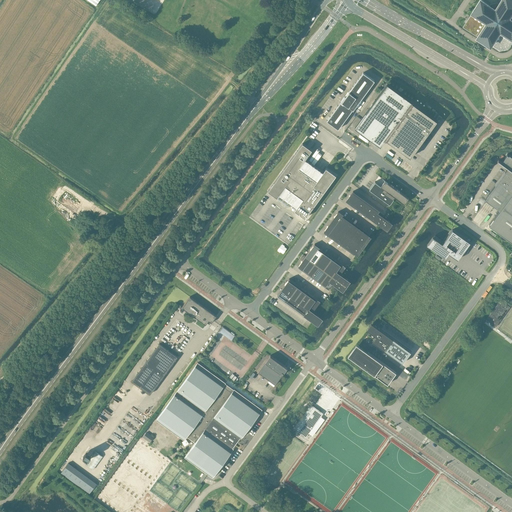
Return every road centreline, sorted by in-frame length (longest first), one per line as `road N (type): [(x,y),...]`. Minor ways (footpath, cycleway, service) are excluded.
road 1 (secondary): [(0,449),(256,105)]
road 2 (unclassified): [(0,382),(236,101),(256,105)]
road 3 (unclassified): [(0,503),(180,263)]
road 4 (unclassified): [(249,313),(366,153),(429,198)]
road 5 (unclassified): [(314,360),(429,198)]
road 6 (unclassified): [(264,511),(226,482),(314,360)]
road 7 (unclassified): [(495,271),(390,416)]
road 8 (unclassified): [(511,503),(390,416)]
road 9 (secondary): [(344,2),(458,70)]
road 10 (secondary): [(263,95),(344,2)]
